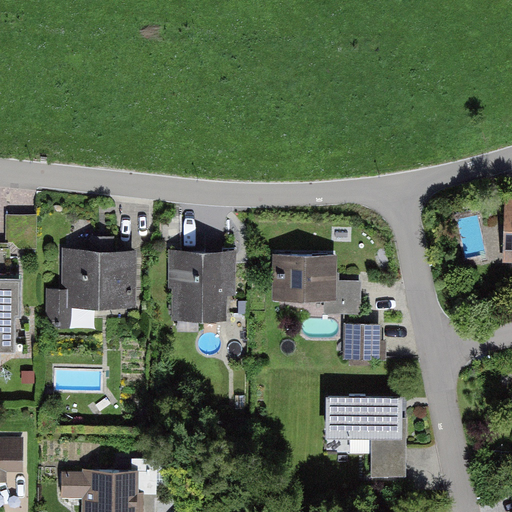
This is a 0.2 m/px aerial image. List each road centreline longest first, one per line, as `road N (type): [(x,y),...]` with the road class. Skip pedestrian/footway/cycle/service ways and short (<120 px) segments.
road 1 (residential): [(0,170),(250,194),(403,186)]
road 2 (residential): [(403,186),(436,352)]
road 3 (residential): [(436,352),(465,511)]
